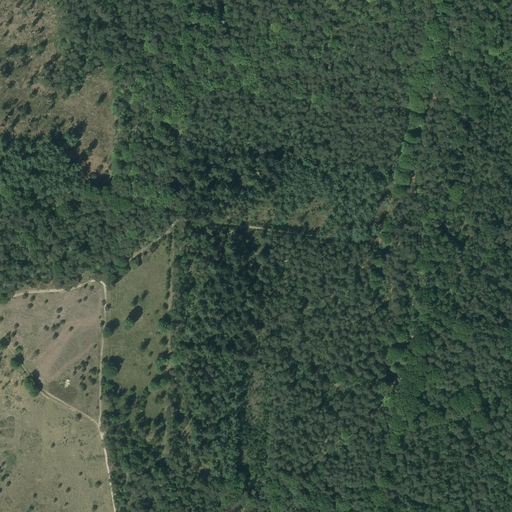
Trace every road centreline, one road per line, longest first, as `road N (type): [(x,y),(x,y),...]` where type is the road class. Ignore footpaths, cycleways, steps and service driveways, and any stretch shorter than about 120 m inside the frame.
road 1 (track): [(102,281),(174,224),(182,42),(285,54),(291,0)]
road 2 (track): [(306,489),(177,468),(103,433),(102,281)]
road 3 (track): [(511,176),(428,395),(377,484)]
road 4 (track): [(470,79),(285,54)]
